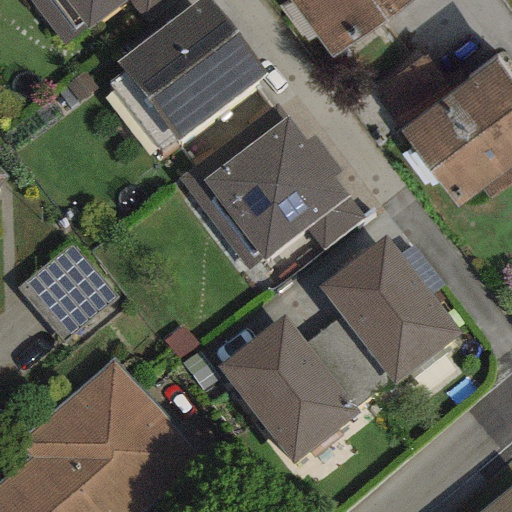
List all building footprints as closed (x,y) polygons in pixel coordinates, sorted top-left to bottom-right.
[(25,0),(61,47),(122,0),(128,0),(145,22),(172,0),(25,0)] [(265,73),(208,0),(195,0),(115,62),(177,141),(265,73)] [(408,0),(286,0),(328,57),(408,0)] [(424,54),(375,88),(455,203),(479,187),(488,200),(511,183),(511,77),(495,54),(447,87),(424,54)] [(362,218),(276,102),(172,179),(242,273),(305,227),(321,249),(362,218)] [(456,333),(381,237),(317,287),(339,316),(389,379),(392,383),(456,333)] [(114,298),(70,245),(14,292),(58,344),(114,298)] [(339,316),(302,345),(352,408),(389,379),(339,316)] [(302,345),(282,318),(216,369),(291,465),(357,414),(352,408),(302,345)] [(30,461),(0,486),(0,511),(142,511),(199,465),(114,363),(16,445),(30,461)] [(511,511),(511,486),(481,511),(511,511)]
